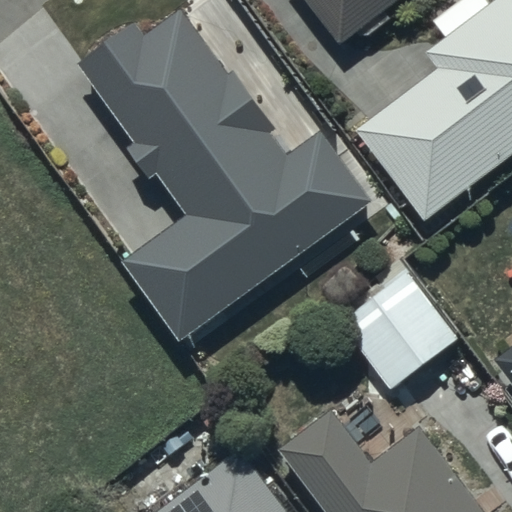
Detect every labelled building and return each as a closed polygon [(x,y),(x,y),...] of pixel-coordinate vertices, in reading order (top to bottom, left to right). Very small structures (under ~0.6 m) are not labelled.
[(310,0),(344,46),(406,0),(310,0)] [(445,68),(361,132),(431,224),(511,162),(511,0),(501,0),(494,5),(490,0),(465,0),(439,20),(451,36),(432,51),(445,68)] [(140,25),(84,66),(141,143),(134,149),(158,182),(165,177),(193,215),(128,264),(187,344),(378,202),(328,135),(296,159),(279,136),(284,133),(242,75),(238,77),(189,11),(150,39),(140,25)] [(408,270),(339,322),(392,392),(461,340),(408,270)] [(511,354),(501,362),(511,376),(511,354)] [(337,417),(288,454),(331,511),(488,511),(426,428),(374,467),(337,417)] [(291,511),(246,450),(161,511),(291,511)]
